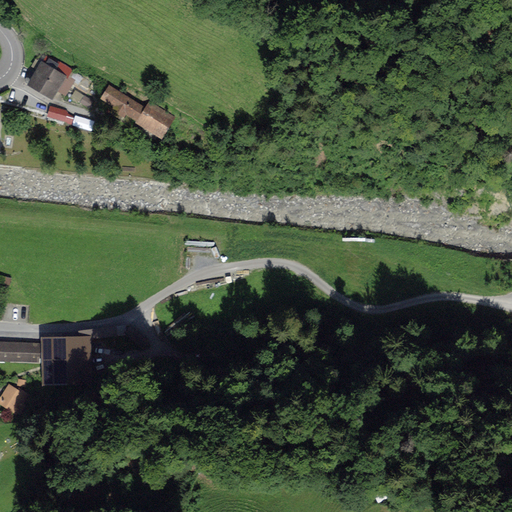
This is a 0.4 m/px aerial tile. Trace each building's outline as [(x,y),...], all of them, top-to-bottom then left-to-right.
[(33,67),(25,80),(49,95),(60,78),(63,80),(68,71),(48,59),(41,72),(33,67)] [(115,109),(123,115),(125,111),(161,135),(171,119),(150,105),(146,110),(110,88),(104,98),(117,106),(115,109)] [(74,91),(72,100),(89,105),(92,97),(74,91)] [(51,107),(49,116),(64,120),(66,112),(51,107)] [(0,344),(0,359),(43,361),(43,346),(0,344)] [(486,353),(486,345),(478,345),(478,353),(486,353)] [(9,388),(1,400),(16,410),(24,397),(9,388)]
